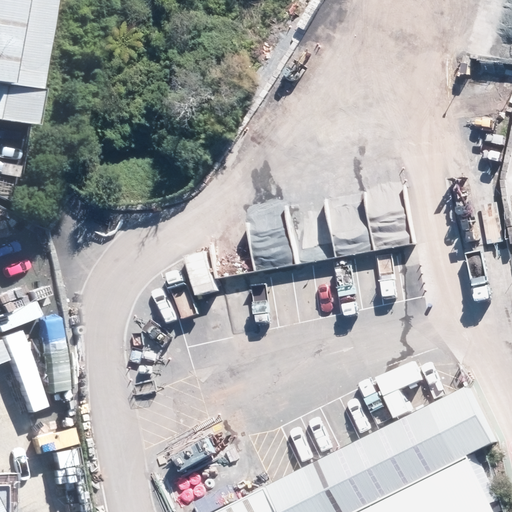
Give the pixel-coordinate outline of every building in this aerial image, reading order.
[(0,0),(0,89),(48,97),(62,0),(0,0)] [(243,215),(214,238),(221,280),(457,239),(446,179),(243,215)] [(288,283),(208,297),(217,347),(297,333),(288,283)] [(501,511),(479,464),(502,453),(480,400),(239,511),(501,511)] [(198,449),(80,470),(87,511),(193,511),(209,509),(198,449)]
